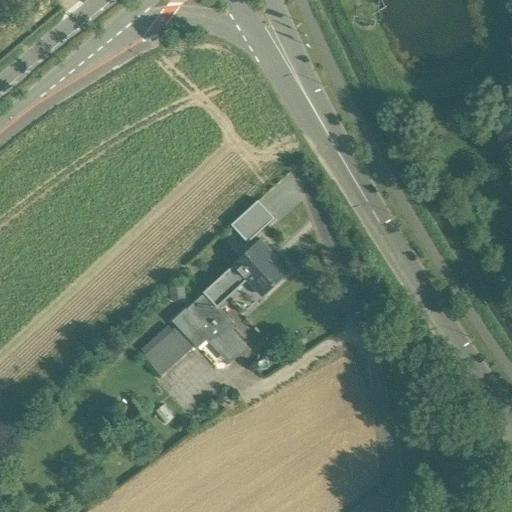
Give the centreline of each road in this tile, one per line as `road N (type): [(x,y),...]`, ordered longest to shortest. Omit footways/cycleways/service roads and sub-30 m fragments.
road 1 (tertiary): [(511,427),(327,136),(257,0)]
road 2 (tertiary): [(133,0),(0,107)]
